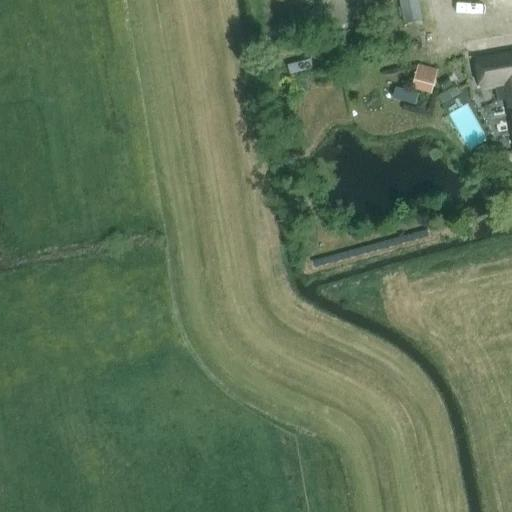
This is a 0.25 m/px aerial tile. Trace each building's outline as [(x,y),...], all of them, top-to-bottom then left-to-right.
[(511,54),(477,61),(481,89),(506,84),(509,100),(511,119),(511,54)] [(311,57),(285,63),(287,72),(313,66),(311,57)] [(435,68),(416,63),(410,86),(429,91),(435,68)] [(416,92),(394,86),(391,99),(412,104),(416,92)] [(469,102),(450,112),(471,148),(489,138),(469,102)]
